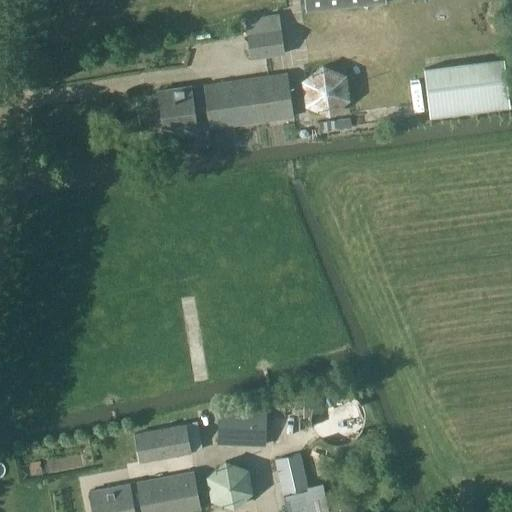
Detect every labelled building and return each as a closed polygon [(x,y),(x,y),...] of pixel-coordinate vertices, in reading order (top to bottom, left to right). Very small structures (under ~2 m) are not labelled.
[(302,0),(304,10),(384,2),(384,0),(302,0)] [(244,19),(245,23),(250,58),(284,53),(279,14),(244,19)] [(503,58),(424,68),(430,116),(510,106),(503,58)] [(346,93),(341,74),(323,66),(306,80),(310,100),(328,109),(346,93)] [(287,73),(234,81),(203,85),(204,92),(192,93),(191,88),(158,92),(164,135),(198,130),(197,124),(209,122),(210,128),(293,117),(287,73)] [(363,409),(363,408),(362,402),(361,396),(358,392),(355,388),(351,384),(345,381),(339,379),(334,378),(327,378),(322,380),(317,382),(312,386),(308,391),(305,395),(303,401),(302,408),(303,415),(304,420),(307,425),(310,429),(314,432),(320,436),(324,437),(331,439),(336,439),(343,437),(348,434),(353,431),(357,427),(360,421),(362,415),(363,409)] [(264,445),(266,408),(221,407),(219,443),(264,445)] [(198,421),(186,423),(186,424),(135,433),(140,461),(191,452),(191,451),(202,449),(198,421)] [(300,453),(276,459),(284,494),(284,495),(287,511),(329,511),(322,483),(308,486),(300,453)] [(250,487),(246,468),(227,459),(210,473),(214,493),(232,503),(250,487)] [(93,511),(191,511),(202,510),(194,471),(90,491),(93,511)]
